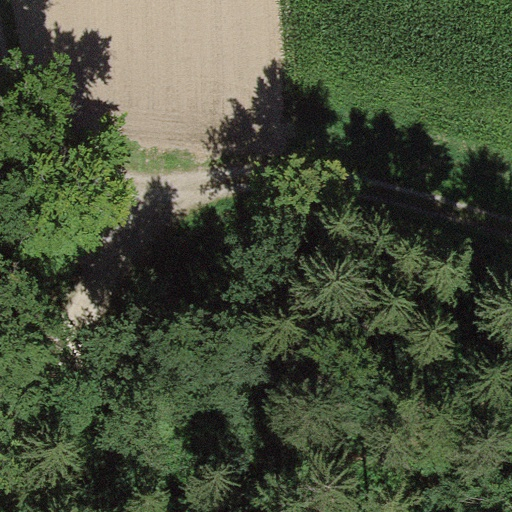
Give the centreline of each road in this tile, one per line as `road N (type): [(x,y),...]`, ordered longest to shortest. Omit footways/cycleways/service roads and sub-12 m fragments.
road 1 (track): [(0,128),(511,270)]
road 2 (track): [(172,177),(17,358),(0,400)]
